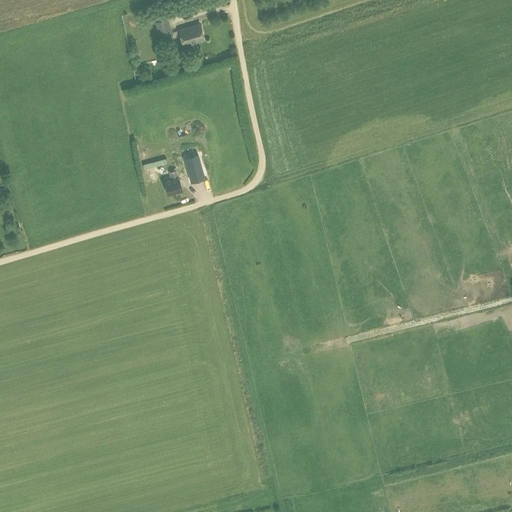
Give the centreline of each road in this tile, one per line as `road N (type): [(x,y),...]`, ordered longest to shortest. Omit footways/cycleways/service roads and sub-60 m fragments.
road 1 (track): [(233,0),(261,174),(239,193),(204,204)]
road 2 (track): [(305,350),(511,299)]
road 3 (track): [(204,204),(0,260)]
